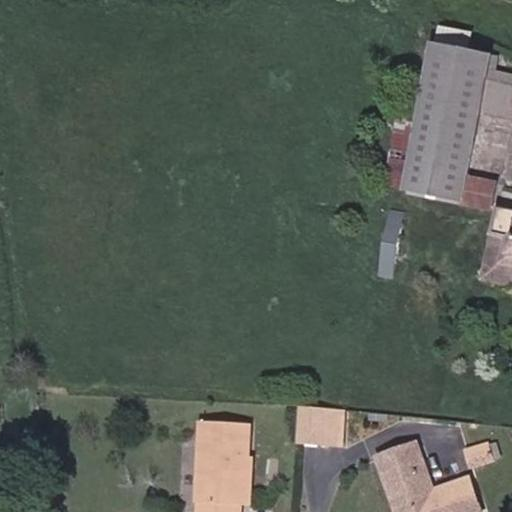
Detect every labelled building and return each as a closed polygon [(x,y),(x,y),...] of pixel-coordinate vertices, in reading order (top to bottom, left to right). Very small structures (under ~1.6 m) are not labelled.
[(505,55),(508,44),(466,24),(442,20),(438,35),(452,38),(450,48),(505,55)] [(505,55),(450,48),(426,155),(418,193),(494,207),(495,203),(503,205),(493,262),(511,265),(511,139),(488,125),(492,109),(502,71),(505,55)] [(511,72),(502,71),(492,109),(511,112),(511,72)] [(426,155),(408,151),(401,190),(418,193),(426,155)] [(382,264),(401,267),(411,223),(394,221),(382,264)] [(511,265),(493,262),(489,282),(511,285),(511,265)] [(295,442),(327,446),(333,411),(299,406),(295,442)] [(327,446),(346,448),(351,413),(333,411),(327,446)] [(232,511),(233,497),(237,453),(247,453),(248,420),(209,420),(204,500),(218,501),(217,511),(232,511)] [(494,440),(468,449),(475,468),(500,458),(494,440)] [(487,511),(475,480),(437,495),(417,446),(381,461),(401,511),(487,511)] [(233,497),(245,497),(247,453),(237,453),(233,497)] [(203,511),(217,511),(218,501),(204,500),(203,511)]
